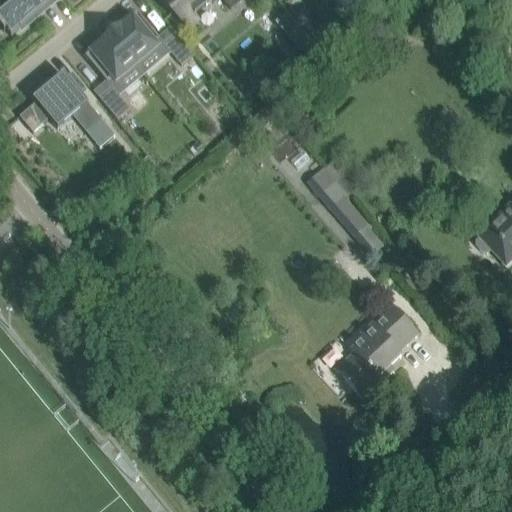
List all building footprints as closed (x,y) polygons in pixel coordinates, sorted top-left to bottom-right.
[(17,0),(0,14),(0,28),(4,33),(6,31),(10,36),(9,36),(10,37),(25,25),(50,4),(46,0),(17,0)] [(240,0),(163,0),(188,29),(197,21),(194,18),(215,0),(220,0),(229,10),(240,0)] [(159,41),(137,15),(131,20),(128,17),(117,27),(120,31),(114,36),(113,35),(112,35),(111,36),(137,67),(158,49),(154,45),(159,41)] [(193,57),(175,35),(162,46),(181,68),(193,57)] [(137,67),(111,36),(110,37),(110,38),(110,39),(104,44),(100,41),(89,50),(91,53),(85,58),(107,84),(111,81),(115,85),(137,67)] [(298,36),(289,43),(299,56),(308,48),(298,36)] [(35,105),(19,119),(32,135),(49,121),(57,131),(72,118),(86,135),(102,122),(79,95),(85,90),(72,74),(66,80),(35,105)] [(129,111),(111,89),(98,99),(117,121),(129,111)] [(147,159),(138,167),(151,182),(160,174),(147,159)] [(365,223),(343,199),(358,186),(334,159),(304,187),(350,237),(365,223)] [(511,204),(507,210),(508,211),(478,240),(480,241),(476,245),(476,249),(485,258),(488,258),(492,254),(505,268),(511,261),(511,204)] [(417,337),(403,322),(390,308),(359,337),(362,340),(350,352),(353,355),(350,358),(335,372),(362,401),(393,372),(390,369),(401,358),(397,355),(417,337)]
